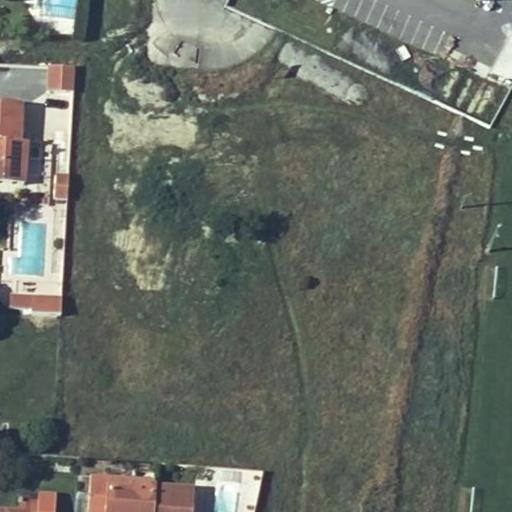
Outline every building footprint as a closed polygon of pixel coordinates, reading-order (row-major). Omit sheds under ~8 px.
[(462,0),(480,8),(483,0),(462,0)] [(70,32),(70,17),(44,17),(44,32),(70,32)] [(72,91),(72,65),(45,66),(45,92),(72,91)] [(19,144),(22,108),(0,106),(0,185),(24,187),(25,145),(19,144)] [(54,175),(54,199),(66,199),(66,175),(54,175)] [(511,279),(511,247),(505,246),(500,278),(511,279)] [(33,300),(31,317),(60,318),(61,301),(33,300)] [(505,416),(507,385),(477,383),(475,414),(505,416)] [(132,483),(92,480),(89,511),(188,511),(191,492),(153,489),(131,488),(132,483)] [(17,511),(37,511),(39,496),(19,495),(17,511)] [(54,511),(56,498),(39,496),(37,511),(54,511)]
